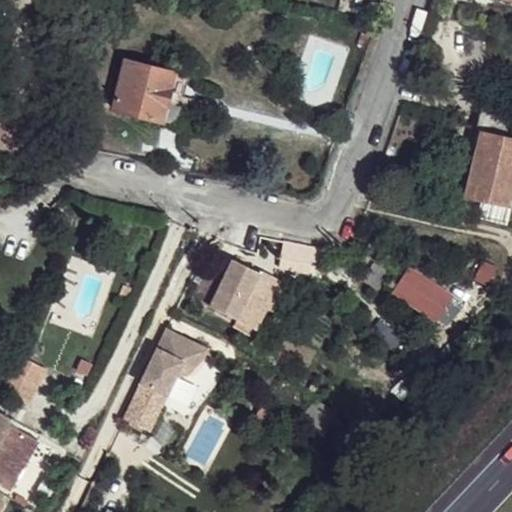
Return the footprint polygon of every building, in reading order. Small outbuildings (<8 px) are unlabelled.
[(134,63),(119,108),(163,122),(178,78),(134,63)] [(472,160),(467,197),(484,201),(510,204),(511,190),(511,140),(478,135),(476,139),(472,160)] [(484,201),(482,217),(506,223),(510,204),(484,201)] [(254,271),(227,259),(206,306),(233,318),(254,271)] [(204,349),(163,330),(122,420),(148,431),(172,377),(184,375),(199,358),(204,349)] [(20,358),(2,393),(26,405),(44,370),(20,358)] [(0,414),(0,483),(9,489),(37,441),(7,423),(10,420),(0,414)]
